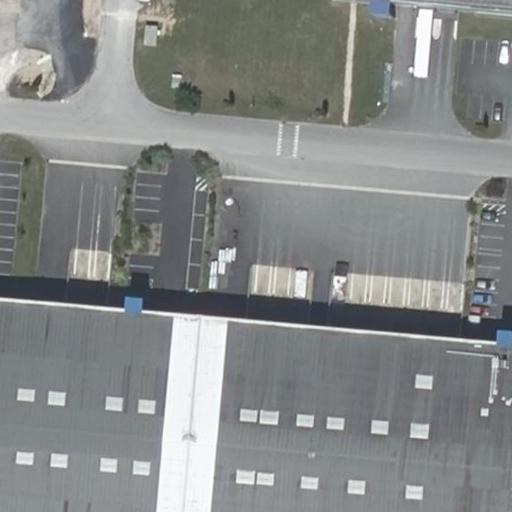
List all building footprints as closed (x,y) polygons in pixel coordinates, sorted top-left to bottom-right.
[(0,327),(32,330),(34,305),(0,302),(0,327)] [(0,511),(486,511),(499,371),(315,355),(131,339),(133,315),(34,305),(32,330),(0,327),(0,511)] [(315,355),(317,332),(133,315),(131,339),(315,355)] [(499,371),(501,350),(317,332),(315,355),(499,371)] [(511,511),(511,350),(501,350),(499,371),(486,511),(511,511)]
